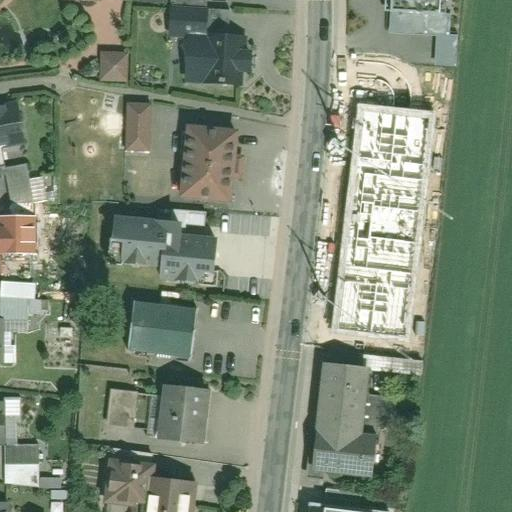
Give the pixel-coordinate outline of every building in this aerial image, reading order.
[(445,0),(386,0),(386,11),(445,15),(445,0)] [(213,44),(190,43),(189,85),(245,85),(246,40),(213,40),(213,44)] [(98,52),(98,81),(128,81),(129,52),(98,52)] [(0,170),(0,149),(28,144),(19,100),(0,103),(0,180),(2,180),(0,170)] [(150,152),(151,103),(124,103),(123,151),(150,152)] [(239,131),(190,126),(182,197),(231,203),(239,131)] [(416,337),(432,214),(377,207),(370,260),(395,263),(386,333),(416,337)] [(111,261),(163,267),(162,279),(210,284),(215,242),(179,238),(181,227),(116,219),(111,261)] [(10,226),(0,225),(0,276),(10,276),(10,226)] [(201,311),(134,303),(128,350),(195,358),(201,311)] [(372,367),(324,362),(311,472),(375,479),(380,434),(364,432),(372,367)] [(208,393),(164,388),(158,441),(202,446),(208,393)] [(132,427),(137,393),(110,389),(105,424),(132,427)] [(192,511),(195,481),(145,477),(147,459),(112,456),(108,503),(142,506),(141,511),(192,511)]
